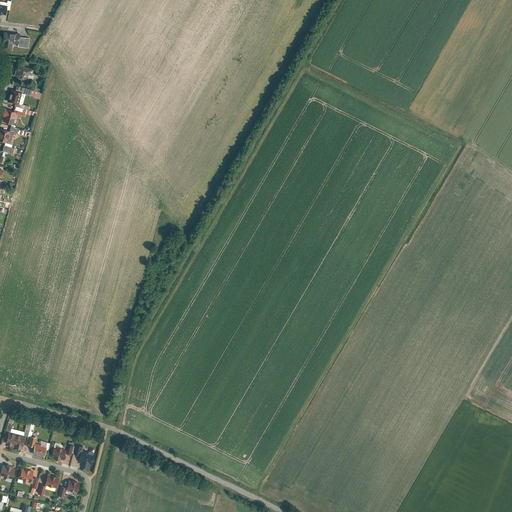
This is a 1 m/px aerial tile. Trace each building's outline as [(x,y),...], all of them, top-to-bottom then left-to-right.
[(15,45),(28,46),(29,37),(19,36),(19,32),(4,31),(2,49),(12,50),(13,46),(15,45)] [(19,64),(19,65),(17,65),(16,68),(14,73),(19,74),(19,75),(26,77),(27,73),(32,74),(33,67),(19,64)] [(18,103),(21,91),(30,93),(31,88),(17,84),(15,89),(11,87),(7,100),(18,103)] [(30,93),(34,94),(33,96),(39,98),(41,91),(31,88),(30,93)] [(16,123),(19,113),(23,115),(25,108),(14,105),(13,109),(5,106),(2,114),(4,115),(2,119),(16,123)] [(0,139),(6,141),(9,129),(0,126),(0,139)] [(0,160),(1,160),(3,150),(11,152),(12,146),(4,144),(3,148),(0,147),(0,160)] [(8,429),(5,443),(22,447),(25,434),(8,429)] [(35,441),(32,452),(43,455),(46,444),(35,441)] [(54,443),(51,456),(63,459),(67,446),(54,443)] [(84,447),(80,463),(92,467),(96,450),(84,447)] [(3,461),(0,473),(12,477),(15,465),(3,461)] [(22,464),(18,477),(30,480),(33,467),(22,464)] [(49,471),(45,484),(56,487),(60,474),(49,471)] [(70,477),(67,488),(77,491),(80,480),(70,477)]
